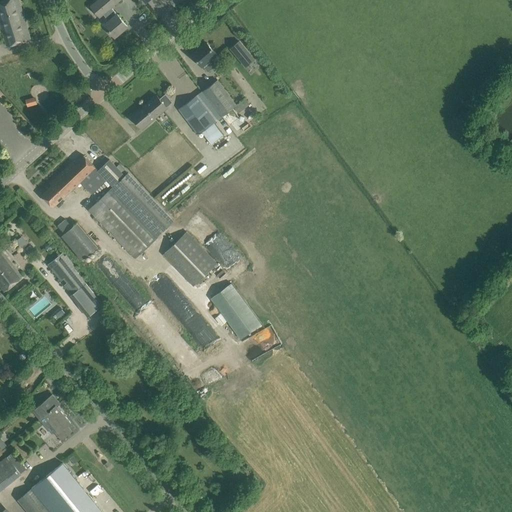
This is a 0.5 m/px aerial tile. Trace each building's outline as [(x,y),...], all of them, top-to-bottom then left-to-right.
[(0,0),(0,20),(8,46),(30,39),(18,0),(0,0)] [(109,21),(105,25),(115,36),(127,26),(117,14),(117,15),(111,7),(119,0),(97,0),(90,7),(99,17),(103,14),(109,21)] [(230,48),(246,67),(254,60),(239,41),(230,48)] [(192,55),(202,66),(217,54),(207,43),(192,55)] [(217,80),(202,91),(221,117),(235,107),(239,112),(250,104),(245,98),(236,105),(217,80)] [(195,96),(179,108),(185,116),(198,134),(201,132),(203,130),(214,122),(221,117),(202,91),(195,96)] [(142,128),(167,107),(166,107),(172,102),(165,94),(160,99),(157,95),(132,116),(142,128)] [(28,106),(38,103),(35,96),(25,100),(28,106)] [(52,186),(42,195),(53,206),(79,181),(91,194),(107,179),(84,155),(74,164),(72,162),(50,183),(52,186)] [(174,221),(127,172),(88,210),(135,259),(174,221)] [(209,226),(212,221),(204,217),(201,221),(209,226)] [(98,247),(77,222),(72,226),(65,219),(57,225),(64,233),(61,236),(82,260),(98,247)] [(163,255),(193,286),(217,264),(186,232),(163,255)] [(0,286),(4,292),(22,277),(1,249),(0,249),(0,286)] [(72,294),(86,283),(62,254),(49,264),(72,294)] [(239,340),(260,325),(231,283),(210,298),(239,340)] [(57,320),(65,313),(62,309),(54,315),(57,320)] [(60,404),(52,394),(35,409),(40,415),(38,416),(40,419),(45,415),(56,405),(57,406),(60,404)] [(45,415),(40,419),(52,434),(57,429),(59,432),(57,434),(62,440),(71,431),(67,426),(71,423),(57,406),(56,405),(45,415)] [(4,442),(0,445),(0,446),(3,450),(8,446),(4,442)] [(11,453),(6,457),(20,473),(25,469),(11,453)] [(74,455),(69,459),(74,465),(78,461),(74,455)] [(0,489),(20,473),(6,457),(0,462),(0,489)] [(31,489),(49,511),(102,511),(63,463),(31,489)]
